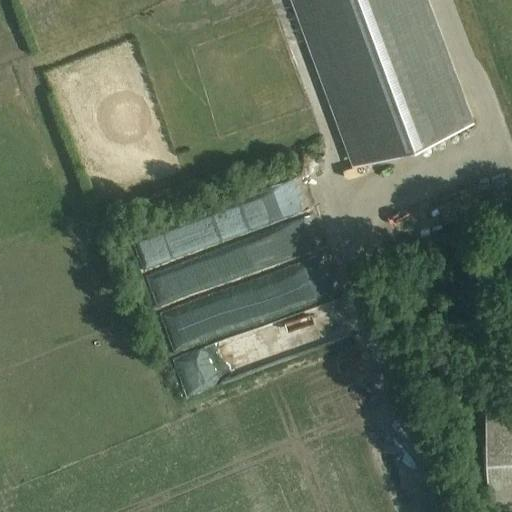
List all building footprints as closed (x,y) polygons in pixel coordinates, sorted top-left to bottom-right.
[(297,0),(357,163),(470,121),(425,0),(297,0)] [(500,174),(511,171),(511,157),(497,160),(500,174)] [(321,219),(261,231),(269,273),(329,260),(321,219)] [(183,366),(193,396),(222,387),(212,357),(183,366)] [(511,509),(511,400),(487,402),(491,511),(511,509)]
